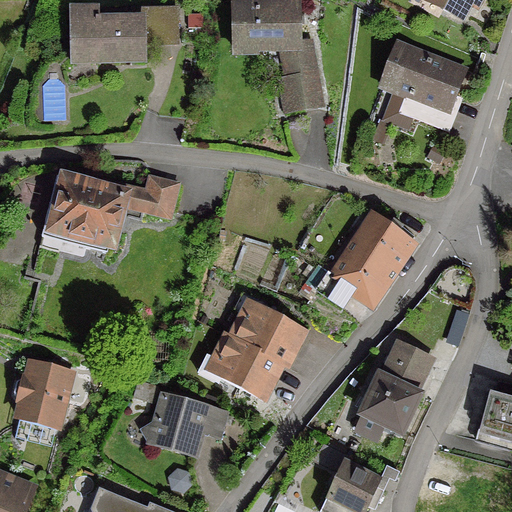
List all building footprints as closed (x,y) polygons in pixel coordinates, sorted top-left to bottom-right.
[(442,0),(445,1),(440,10),(459,20),(469,0),(442,0)] [(230,9),(231,51),(288,50),(300,111),(318,108),(306,43),(297,45),(296,7),(230,9)] [(94,20),(94,13),(68,13),(70,53),(92,52),(92,61),(142,59),(141,24),(155,23),(155,43),(173,43),(172,11),(131,12),(131,22),(97,23),(97,20),(94,20)] [(450,113),(447,112),(462,74),(394,48),(379,86),(417,101),(410,119),(443,132),(450,113)] [(110,247),(123,196),(54,179),(37,247),(80,258),(83,249),(105,255),(107,247),(110,247)] [(168,220),(176,186),(147,179),(139,212),(168,220)] [(394,225),(391,230),(374,217),(332,277),(325,273),(313,291),(339,309),(351,291),(368,303),(382,281),(384,283),(411,244),(409,243),(412,238),(394,225)] [(225,337),(225,338),(278,365),(286,351),(296,347),(293,337),(297,328),(254,306),(248,318),(242,315),(239,321),(237,320),(229,336),(231,337),(230,339),(225,337)] [(278,366),(278,365),(225,338),(223,340),(222,339),(213,355),(215,356),(212,362),(217,365),(211,377),(255,400),(260,391),(270,388),(267,377),(274,363),(278,366)] [(360,416),(399,434),(416,397),(404,391),(407,386),(412,388),(426,359),(399,346),(392,361),(387,358),(360,416)] [(17,404),(19,405),(15,420),(54,430),(68,374),(29,364),(26,379),(23,379),(14,384),(11,395),(17,404)] [(135,384),(131,399),(151,404),(155,389),(135,384)] [(511,401),(489,395),(476,442),(511,451),(511,401)] [(192,457),(199,432),(205,410),(161,398),(153,425),(141,432),(148,445),(192,457)] [(379,493),(373,491),(377,481),(336,460),(339,454),(322,446),(315,461),(339,473),(319,511),(362,511),(365,507),(372,510),(379,493)] [(478,511),(484,488),(436,475),(427,511),(478,511)] [(20,511),(29,490),(0,478),(0,511),(20,511)] [(145,511),(98,494),(91,511),(145,511)]
